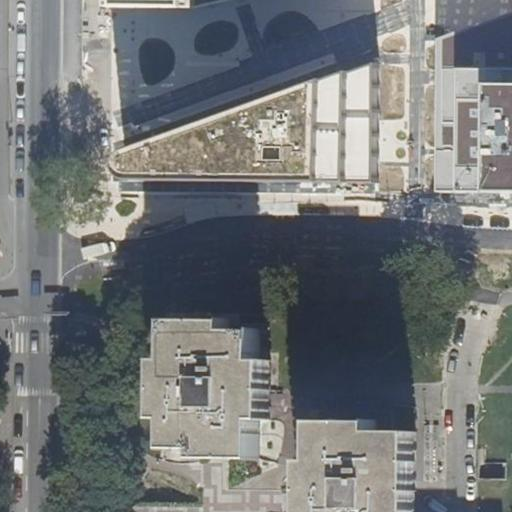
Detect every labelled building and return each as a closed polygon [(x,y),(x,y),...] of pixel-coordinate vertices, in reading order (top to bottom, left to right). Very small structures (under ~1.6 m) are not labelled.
[(92,0),(92,25),(189,24),(290,0),(92,0)] [(511,12),(435,39),(434,190),(511,190),(511,12)] [(374,185),(374,67),(130,164),(123,170),(121,178),(125,185),(133,187),(295,186),(374,185)] [(299,220),(224,217),(224,220),(158,218),(157,248),(298,252),(299,220)] [(199,450),(198,459),(230,460),(258,461),(259,421),(269,421),(270,361),(260,361),(259,331),(231,331),(232,323),(172,322),(171,361),(161,361),(160,420),(168,420),(169,450),(199,450)] [(416,511),(417,434),(377,434),(376,423),(317,422),(316,462),(306,462),(306,491),(305,511),(416,511)] [(305,511),(306,491),(230,490),(230,460),(198,459),(197,502),(111,500),(110,511),(305,511)]
